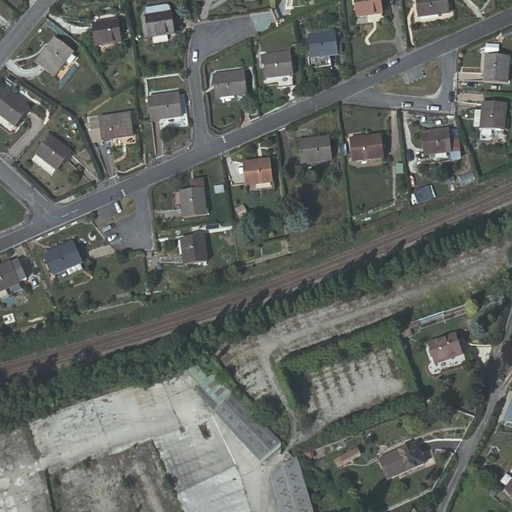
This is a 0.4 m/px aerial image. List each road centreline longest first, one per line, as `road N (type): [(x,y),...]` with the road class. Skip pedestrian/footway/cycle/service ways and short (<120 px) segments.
road 1 (residential): [(201,147),(270,125),(511,11)]
road 2 (residential): [(440,511),(492,397),(511,315)]
road 3 (unknown): [(346,89),(426,105),(450,101),(460,36)]
road 4 (residential): [(47,220),(201,147)]
road 5 (residential): [(201,147),(190,53),(251,21)]
